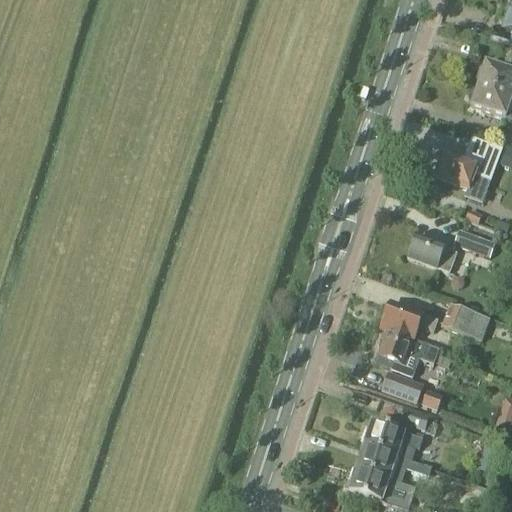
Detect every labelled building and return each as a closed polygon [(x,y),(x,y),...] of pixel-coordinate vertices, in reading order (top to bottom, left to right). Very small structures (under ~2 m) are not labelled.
[(511,0),(506,0),(501,16),(511,19),(511,31),(510,37),(511,37),(511,40),(509,49),(511,49),(511,0)] [(511,78),(484,69),(476,91),(511,102),(511,78)] [(511,102),(476,91),(469,113),(511,126),(511,102)] [(511,155),(507,153),(499,171),(511,175),(511,155)] [(488,176),(443,159),(434,183),(470,196),(475,181),(485,185),(484,185),(496,190),(500,180),(488,176)] [(495,249),(458,235),(453,250),(489,264),(495,249)] [(445,252),(415,241),(407,263),(449,278),(456,258),(444,254),(445,252)] [(389,308),(379,334),(385,337),(411,346),(412,344),(414,345),(419,332),(433,337),(437,327),(423,322),(423,321),(389,308)] [(445,322),(444,322),(440,332),(481,347),(489,325),(449,310),(445,322)] [(411,346),(385,337),(376,361),(404,371),(410,354),(416,356),(420,357),(419,360),(422,361),(421,362),(435,367),(434,368),(448,374),(451,366),(444,363),(436,360),(439,354),(426,349),(426,350),(414,346),(414,345),(412,344),(411,346)] [(380,396),(415,410),(422,392),(387,379),(380,396)] [(440,403),(426,398),(421,411),(436,417),(440,403)] [(404,414),(399,427),(423,435),(427,422),(404,414)] [(370,428),(362,451),(410,467),(411,466),(414,455),(418,454),(431,458),(435,449),(421,444),(397,437),(370,428)] [(410,467),(362,451),(355,474),(402,490),(402,488),(401,487),(405,475),(428,483),(431,473),(411,466),(410,467)] [(400,511),(403,503),(397,502),(402,490),(355,474),(347,497),(387,511),(386,511),(400,511)]
